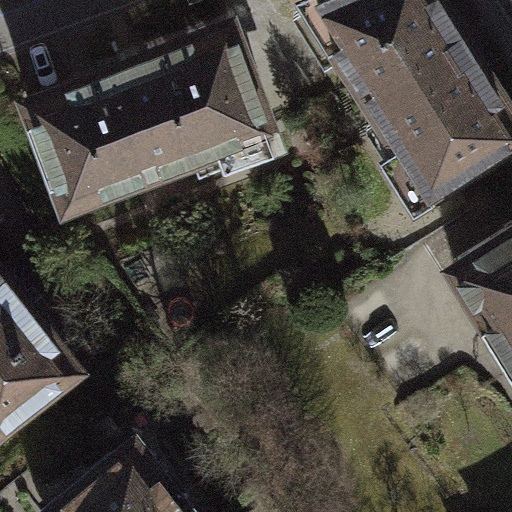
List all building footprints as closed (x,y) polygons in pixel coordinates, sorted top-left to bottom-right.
[(412,199),(511,137),(511,111),(443,0),(312,0),(400,141),(383,151),(412,199)] [(233,17),(26,92),(64,196),(222,139),(228,156),(277,138),(233,17)] [(511,221),(451,259),(502,340),(511,333),(511,221)] [(0,426),(81,360),(2,265),(0,266),(0,426)] [(47,511),(196,511),(137,432),(42,504),(47,511)]
